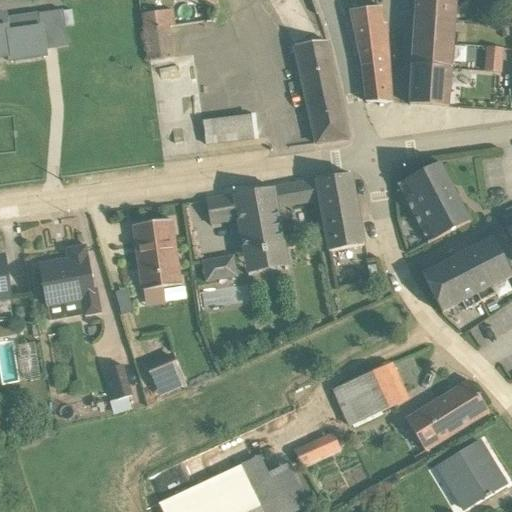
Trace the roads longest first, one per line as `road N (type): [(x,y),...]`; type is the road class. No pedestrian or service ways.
road 1 (residential): [(0,209),(368,155)]
road 2 (residential): [(368,155),(400,288),(511,405)]
road 3 (residential): [(368,155),(324,0)]
road 4 (residential): [(368,155),(511,135)]
